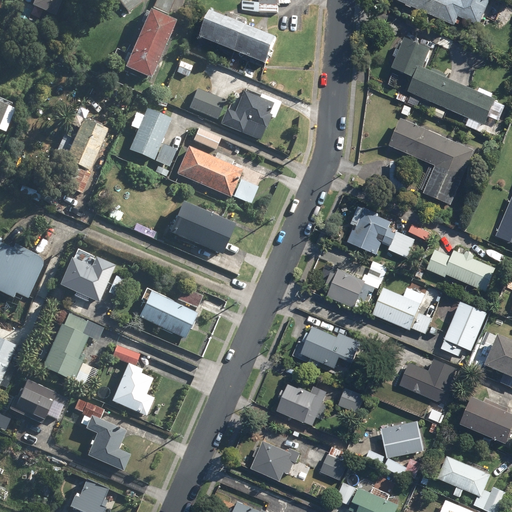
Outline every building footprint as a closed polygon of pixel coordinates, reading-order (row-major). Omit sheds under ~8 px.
[(36,0),(34,7),(58,16),(64,0),(36,0)] [(121,0),(132,12),(144,1),(143,0),(121,0)] [(156,0),(154,6),(170,13),(175,0),(156,0)] [(281,0),(258,0),(259,1),(243,0),(243,11),(280,14),(281,0)] [(399,0),(456,26),(461,17),(481,26),(492,0),(399,0)] [(281,37),(214,9),(203,36),(270,63),(281,37)] [(154,80),(178,23),(152,12),(128,69),(154,80)] [(417,78),(410,92),(487,125),(499,99),(426,67),(434,48),(408,37),(395,68),(417,78)] [(57,53),(51,63),(63,69),(68,59),(57,53)] [(190,77),(194,67),(182,62),(177,72),(190,77)] [(226,100),(198,88),(189,108),(218,120),(226,100)] [(236,112),(228,109),(221,124),(261,141),(266,130),(267,130),(273,117),(275,118),(282,102),(263,94),(261,97),(246,90),(236,112)] [(17,109),(0,101),(0,129),(0,130),(7,132),(17,109)] [(144,117),(137,113),(131,127),(139,130),(131,150),(155,161),(163,143),(173,120),(148,109),(144,117)] [(112,144),(116,135),(108,132),(109,128),(84,118),(65,161),(93,172),(106,142),(112,144)] [(477,150),(404,118),(391,146),(438,166),(425,193),(453,205),(477,150)] [(222,138),(199,128),(194,140),(217,150),(222,138)] [(178,150),(163,143),(155,161),(170,167),(178,150)] [(240,168),(190,146),(177,174),(232,198),(233,196),(251,204),(264,176),(241,166),(240,168)] [(412,161),(391,159),(389,195),(410,196),(412,161)] [(84,195),(92,176),(77,169),(68,187),(84,195)] [(238,225),(185,202),(171,232),(224,256),(238,225)] [(511,203),(498,236),(511,242),(511,203)] [(110,206),(105,214),(121,223),(126,214),(110,206)] [(364,207),(349,242),(379,255),(384,243),(392,246),(390,250),(409,258),(417,240),(398,231),(397,233),(393,232),(394,230),(391,228),(393,222),(380,216),(381,214),(364,207)] [(0,284),(0,285),(0,292),(15,299),(17,294),(29,299),(45,261),(1,242),(0,245),(0,284)] [(467,255),(457,250),(453,257),(437,250),(429,270),(447,278),(448,275),(488,292),(498,268),(476,258),(477,256),(469,252),(467,255)] [(77,293),(75,298),(87,303),(89,298),(101,303),(117,265),(97,257),(93,267),(73,258),(61,286),(77,293)] [(371,282),(341,269),(339,274),(329,269),(323,283),(333,287),(328,297),(357,309),(361,300),(368,302),(372,292),(375,293),(378,288),(376,287),(378,282),(383,284),(384,282),(390,284),(393,278),(387,275),(390,268),(376,262),(368,278),(372,280),(371,282)] [(406,296),(386,287),(374,315),(412,331),(414,329),(427,335),(434,319),(420,313),(428,295),(410,287),(406,296)] [(184,288),(179,300),(200,308),(205,297),(184,288)] [(200,315),(152,292),(140,316),(188,340),(200,315)] [(490,313),(464,302),(443,348),(461,356),(465,347),(474,351),(490,313)] [(80,361),(91,337),(100,341),(105,329),(70,313),(45,367),(76,382),(84,363),(80,361)] [(344,338),(316,326),(303,354),(331,366),(335,358),(342,360),(349,343),(343,340),(344,338)] [(511,337),(502,333),(488,366),(511,376),(511,337)] [(0,386),(1,387),(18,344),(0,337),(0,386)] [(129,364),(136,367),(141,355),(118,345),(112,357),(129,364)] [(430,371),(411,362),(401,385),(443,404),(460,367),(436,357),(430,371)] [(155,378),(145,374),(146,371),(136,367),(129,364),(113,402),(149,417),(156,399),(147,395),(155,378)] [(17,396),(11,411),(46,426),(49,418),(58,421),(68,397),(29,381),(25,390),(24,389),(20,397),(17,396)] [(301,388),(290,384),(279,410),(315,426),(319,418),(325,420),(331,406),(325,403),(330,392),(316,386),(314,392),(302,387),(301,388)] [(366,395),(348,388),(341,406),(359,413),(366,395)] [(485,400),(476,396),(464,424),(510,444),(511,438),(511,411),(511,409),(486,397),(485,400)] [(446,414),(436,410),(431,420),(435,422),(431,433),(438,436),(446,414)] [(89,457),(125,472),(132,456),(120,450),(128,431),(93,416),(88,429),(99,434),(89,457)] [(420,421),(383,429),(390,458),(426,451),(420,421)] [(291,452),(266,441),(262,449),(259,447),(255,456),(258,458),(253,469),(282,482),(286,473),(291,476),(297,462),(298,463),(302,453),(292,449),(291,452)] [(330,453),(322,472),(341,481),(353,455),(335,447),(331,454),(330,453)] [(494,474),(450,456),(440,479),(459,487),(456,495),(462,497),(465,489),(480,496),(476,506),(489,511),(500,511),(509,493),(489,485),(494,474)] [(410,467),(392,458),(388,467),(417,480),(424,463),(414,458),(410,467)] [(70,508),(81,511),(104,511),(107,508),(103,506),(110,488),(87,479),(79,497),(75,496),(70,508)] [(359,488),(345,482),(337,500),(351,506),(359,488)] [(355,511),(398,511),(402,506),(361,488),(351,510),(355,511)] [(477,511),(448,500),(442,511),(477,511)] [(264,511),(240,501),(235,511),(264,511)]
